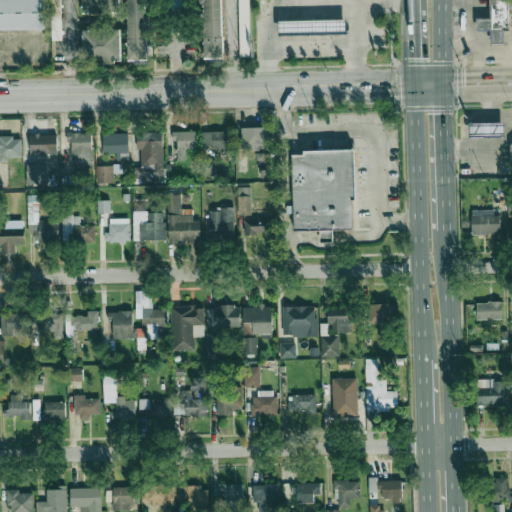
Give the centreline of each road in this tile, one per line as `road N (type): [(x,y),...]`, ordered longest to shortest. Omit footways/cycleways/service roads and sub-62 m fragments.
road 1 (residential): [(0,454),(511,443)]
road 2 (residential): [(0,279),(419,268)]
road 3 (secondary): [(0,93),(331,88)]
road 4 (primary): [(413,86),(422,356)]
road 5 (primary): [(453,445),(448,231)]
road 6 (primary): [(448,231),(444,86)]
